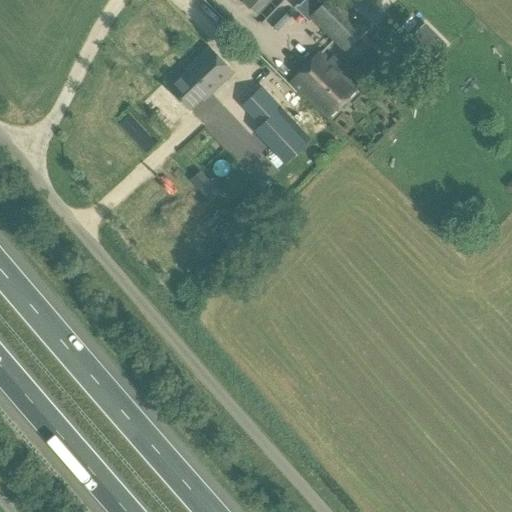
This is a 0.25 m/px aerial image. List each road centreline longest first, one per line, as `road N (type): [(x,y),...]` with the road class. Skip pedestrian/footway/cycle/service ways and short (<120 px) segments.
road 1 (unclassified): [(322,511),(0,131)]
road 2 (motorway): [(208,511),(0,268)]
road 3 (motorway): [(0,364),(123,511)]
road 4 (track): [(22,158),(114,0)]
